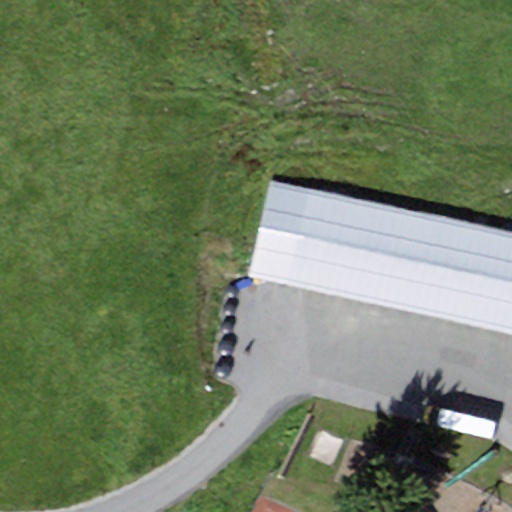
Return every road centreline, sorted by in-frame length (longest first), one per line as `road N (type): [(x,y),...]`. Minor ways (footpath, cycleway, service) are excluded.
road 1 (residential): [(24,511),(133,477),(279,325)]
road 2 (residential): [(511,399),(279,325)]
